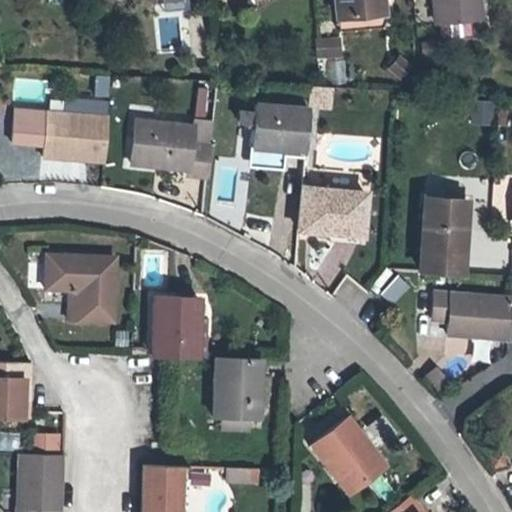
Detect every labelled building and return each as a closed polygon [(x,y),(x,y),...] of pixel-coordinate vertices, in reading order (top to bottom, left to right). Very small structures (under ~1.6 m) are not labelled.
[(160,0),(164,11),(187,4),(186,0),(160,0)] [(335,0),(336,14),(381,10),(379,0),(335,0)] [(433,0),(435,22),(471,18),(469,0),(433,0)] [(478,17),(476,0),(469,0),(471,18),(478,17)] [(313,39),(316,60),(341,57),(338,35),(313,39)] [(343,83),(343,61),(330,61),(331,83),(343,83)] [(325,85),(318,84),(309,84),(307,100),(324,101),(325,85)] [(195,85),(194,117),(210,117),(211,86),(195,85)] [(90,98),(63,96),(62,111),(46,110),(42,156),(58,157),(58,155),(85,157),(85,159),(102,161),(105,115),(89,114),(90,98)] [(471,99),(468,122),(490,125),(493,102),(471,99)] [(252,110),(246,110),(245,122),(251,122),(249,145),(303,150),(307,107),(253,102),(252,110)] [(192,126),(135,120),(131,162),(188,168),(187,174),(205,176),(211,121),(193,119),(192,126)] [(303,157),(303,150),(249,145),(248,161),(277,164),(277,155),(303,157)] [(364,191),(300,186),(296,229),(361,235),(364,191)] [(423,196),(418,268),(459,271),(464,198),(423,196)] [(78,289),(76,319),(111,320),(114,255),(46,253),(45,287),(69,288),(78,289)] [(393,305),(409,286),(395,275),(379,293),(393,305)] [(68,318),(76,319),(78,289),(69,288),(68,318)] [(431,318),(447,320),(446,333),(507,337),(510,295),(432,291),(431,318)] [(195,355),(196,345),(196,339),(197,316),(198,296),(154,295),(152,337),(152,354),(166,354),(195,355)] [(212,317),(197,316),(196,339),(211,340),(212,317)] [(130,353),(152,354),(152,337),(146,337),(145,346),(131,346),(130,353)] [(279,352),(280,342),(256,340),(255,350),(279,352)] [(204,345),(196,345),(195,355),(204,356),(204,345)] [(212,415),(221,416),(247,417),(257,417),(260,358),(215,356),(212,415)] [(0,415),(22,416),(23,397),(29,397),(30,361),(0,360),(0,415)] [(434,393),(449,384),(437,365),(422,375),(434,393)] [(246,430),(247,417),(221,416),(221,429),(246,430)] [(360,427),(356,430),(345,416),(309,442),(346,490),(385,460),(360,427)] [(32,449),(59,449),(60,434),(33,433),(32,449)] [(0,434),(0,447),(11,448),(11,435),(0,434)] [(17,511),(59,511),(60,505),(57,505),(57,485),(60,485),(61,452),(19,451),(17,506),(17,511)] [(179,511),(181,465),(162,464),(143,464),(140,511),(179,511)] [(256,483),(256,469),(225,468),(225,482),(256,483)] [(425,511),(411,493),(387,511),(425,511)]
